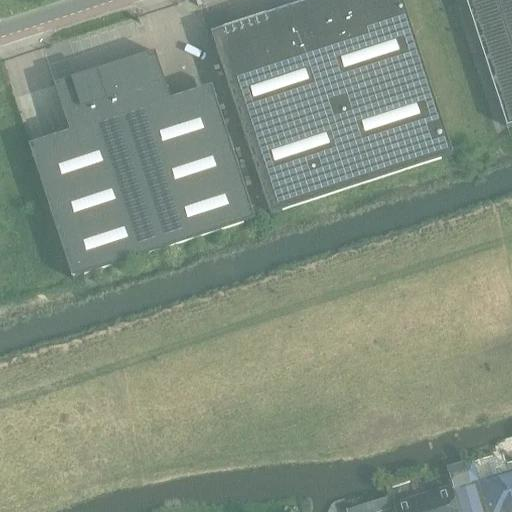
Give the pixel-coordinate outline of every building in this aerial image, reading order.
[(453,157),(402,0),(333,0),(306,9),(305,6),(302,7),(303,10),(268,22),(266,18),(212,36),(271,217),(453,157)] [(511,0),(466,0),(467,1),(506,121),(505,122),(507,129),(511,127),(511,0)] [(96,74),(97,75),(74,82),(73,81),(55,87),(74,144),(33,158),(73,281),(256,222),(215,98),(174,111),(156,54),(96,74)] [(455,492),(460,511),(511,511),(511,444),(462,460),(470,486),(470,488),(455,492)] [(390,499),(392,499),(395,511),(460,511),(455,492),(470,488),(470,486),(462,460),(427,472),(383,486),(386,490),(390,499)] [(386,490),(383,486),(372,489),(366,491),(360,493),(354,496),(348,500),(344,501),(345,502),(340,506),(336,510),(334,511),(395,511),(392,499),(390,499),(386,490)]
